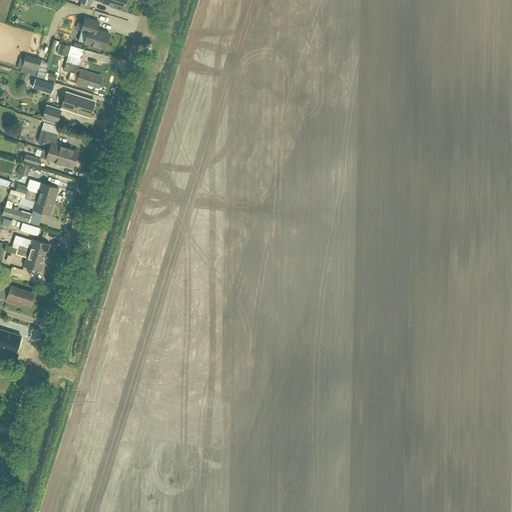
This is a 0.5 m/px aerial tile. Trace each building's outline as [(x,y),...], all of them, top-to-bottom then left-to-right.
[(105,50),(109,35),(96,31),(99,23),(85,19),(81,32),(87,34),(84,44),(105,50)] [(67,56),(70,47),(60,44),(57,53),(67,56)] [(72,46),(69,56),(81,59),(83,50),(72,46)] [(37,71),(41,59),(25,54),(22,67),(37,71)] [(99,89),(102,77),(79,70),(80,66),(67,62),(64,71),(76,75),(79,76),(76,85),(87,88),(88,85),(99,89)] [(51,93),(54,84),(35,78),(32,87),(51,93)] [(89,117),(94,102),(66,93),(61,108),(89,117)] [(56,124),(61,109),(46,104),(41,119),(56,124)] [(43,150),(75,160),(78,152),(55,145),(58,136),(41,130),(37,143),(50,147),(48,151),(43,150)] [(73,167),(75,160),(43,150),(40,157),(46,159),(56,162),(55,164),(61,166),(61,164),(73,167)] [(38,165),(40,158),(25,154),(23,161),(38,165)] [(0,184),(7,186),(9,180),(0,177),(0,184)] [(30,180),(28,189),(37,191),(39,192),(40,188),(41,184),(30,180)] [(18,184),(16,190),(26,193),(28,187),(18,184)] [(26,194),(54,203),(58,189),(41,184),(40,188),(39,192),(37,191),(28,189),(26,194)] [(50,216),(54,203),(26,194),(25,198),(36,202),(33,210),(50,216)] [(28,222),(31,213),(4,206),(2,215),(28,222)] [(23,223),(20,230),(37,236),(40,228),(23,223)] [(29,248),(14,243),(12,248),(45,258),(49,245),(32,239),(29,248)] [(24,266),(41,271),(45,258),(12,248),(10,247),(8,252),(27,258),(24,266)] [(0,274),(8,277),(11,269),(0,265),(0,274)] [(10,288),(2,287),(0,293),(0,296),(7,299),(7,301),(18,305),(19,302),(31,305),(34,295),(11,287),(10,288)] [(21,336),(0,329),(0,347),(16,352),(21,336)]
